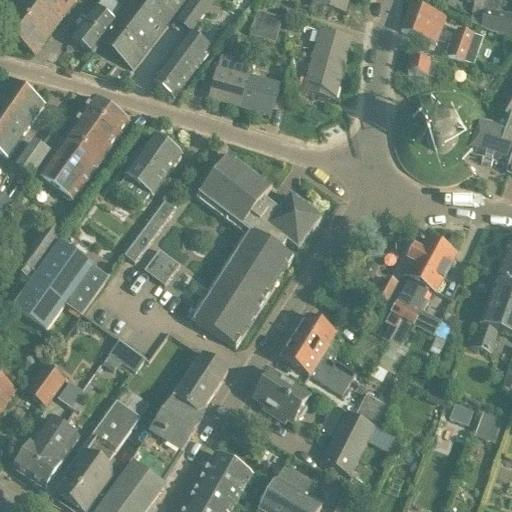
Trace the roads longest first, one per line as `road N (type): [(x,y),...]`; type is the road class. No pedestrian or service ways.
road 1 (residential): [(369,184),(263,143),(0,69)]
road 2 (residential): [(369,184),(164,511)]
road 3 (residential): [(369,184),(387,0)]
road 4 (residential): [(511,217),(369,184)]
